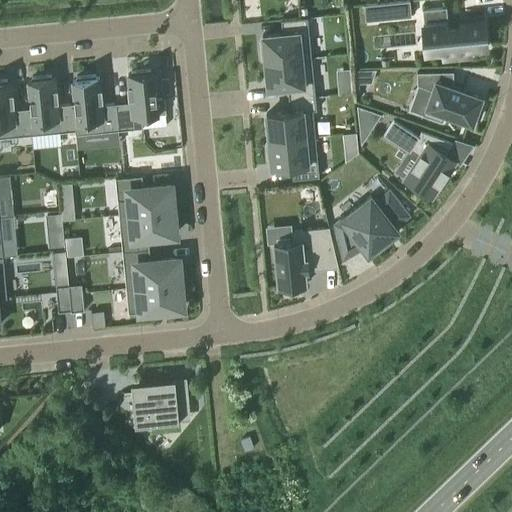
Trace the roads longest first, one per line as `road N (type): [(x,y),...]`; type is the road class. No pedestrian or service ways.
road 1 (residential): [(220,335),(330,312),(418,256),(482,179),(511,107)]
road 2 (residential): [(187,25),(220,335)]
road 3 (residential): [(0,357),(220,335)]
road 4 (residential): [(0,42),(187,25)]
